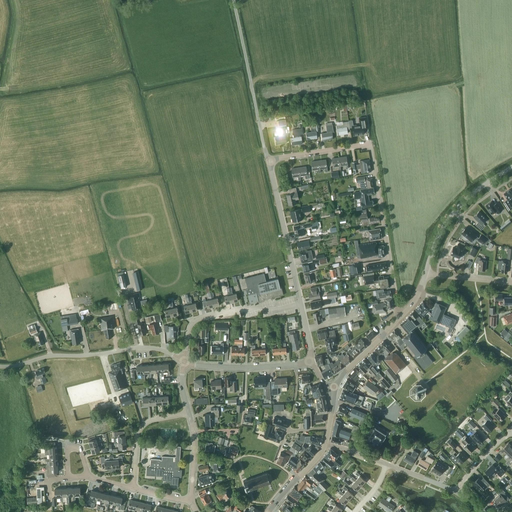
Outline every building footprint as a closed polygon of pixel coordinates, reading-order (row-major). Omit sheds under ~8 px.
[(352,120),(349,121),(350,128),(352,127),(353,136),(364,134),(363,129),(368,128),(366,117),(363,117),(364,122),(359,123),(360,124),(353,125),(352,120)] [(348,121),(342,122),(343,124),(337,125),(337,128),(338,135),(347,133),(347,128),(349,128),(348,121)] [(333,132),(333,129),(332,124),(326,125),(327,133),(322,133),(323,140),(333,139),(332,132),(333,132)] [(276,144),(286,143),(285,137),(288,136),(287,128),(278,129),(279,137),(275,137),(276,144)] [(300,134),(303,134),(302,128),(292,129),(294,138),(291,138),(292,145),(302,143),(301,136),(300,137),(300,134)] [(306,133),(307,140),(317,138),(316,131),(315,131),(314,131),(313,128),(311,129),(311,132),(306,133)] [(346,156),(339,157),(340,166),(345,165),(346,169),(348,168),(346,156)] [(340,166),(339,157),(332,158),(333,167),(338,166),(339,170),(341,169),(340,166)] [(326,159),(319,160),(320,169),(325,168),(325,172),(327,171),(326,159)] [(369,159),(361,161),(359,161),(360,164),(357,165),(356,162),(352,162),(353,173),(352,173),(353,175),(354,175),(354,174),(356,174),(355,169),(360,168),(361,173),(371,171),(369,159)] [(320,172),(320,169),(319,160),(311,162),(312,170),(317,169),(318,173),(320,172)] [(306,166),(299,167),(300,176),(305,175),(305,179),(308,178),(307,171),(306,166)] [(300,176),(299,167),(291,168),(293,177),(298,176),(298,180),(300,179),(300,176)] [(361,189),(373,187),(372,178),(367,179),(367,176),(356,178),(356,182),(359,182),(361,189)] [(295,199),(298,199),(296,187),(288,189),(290,194),(286,195),(289,205),(296,203),(295,199)] [(361,191),(354,192),(355,199),(361,198),(361,202),(362,207),(373,205),(373,200),(369,201),(368,194),(374,193),(374,188),(361,190),(361,191)] [(491,201),(485,205),(489,210),(488,210),(491,214),(495,211),(497,213),(502,210),(496,202),(494,204),(491,201)] [(300,209),(290,211),(292,222),(302,219),(300,212),(302,211),(303,213),(310,211),(309,205),(301,207),(302,209),(300,209)] [(479,222),(476,225),(481,230),(485,226),(482,223),(487,219),(479,211),(473,217),(479,222)] [(367,219),(366,213),(358,215),(359,220),(362,219),(363,225),(369,225),(368,224),(370,224),(374,223),(379,222),(378,216),(369,218),(367,219)] [(310,223),(312,229),(319,228),(317,221),(310,223)] [(305,234),(303,227),(304,227),(310,226),(309,223),(293,226),(296,237),(305,234)] [(380,228),(368,230),(367,227),(359,229),(360,232),(368,231),(369,240),(382,238),(380,228)] [(467,239),(471,241),(474,238),(476,240),(477,239),(482,244),(486,239),(481,235),(478,238),(476,235),(466,227),(464,228),(463,229),(462,229),(462,230),(462,232),(461,233),(464,236),(464,238),(466,239),(467,239)] [(315,243),(315,241),(321,239),(320,236),(310,238),(311,240),(297,243),(299,250),(310,247),(309,245),(315,243)] [(378,257),(385,256),(383,245),(377,246),(376,241),(358,245),(360,259),(378,256),(378,257)] [(453,247),(450,254),(459,258),(462,251),(464,246),(458,244),(456,249),(453,247)] [(307,251),(299,252),(301,262),(309,260),(315,259),(314,253),(308,254),(307,251)] [(478,264),(478,270),(485,270),(486,260),(480,260),(480,258),(477,256),(474,262),(478,264)] [(312,261),(307,262),(302,263),(304,272),(309,271),(314,270),(312,261)] [(387,269),(386,262),(366,265),(367,272),(387,269)] [(352,264),(354,274),(361,273),(359,263),(352,264)] [(329,270),(325,271),(325,273),(330,272),(331,277),(336,276),(334,268),(329,269),(329,270)] [(142,289),(138,271),(134,272),(138,290),(142,289)] [(304,274),(306,284),(314,282),(312,272),(304,274)] [(264,299),(271,298),(271,299),(275,298),(275,297),(283,294),(281,287),(280,287),(278,278),(266,281),(264,273),(245,278),(248,289),(248,291),(246,291),(249,303),(258,301),(259,302),(264,301),(264,299)] [(127,286),(124,274),(117,276),(120,287),(127,286)] [(363,276),(363,277),(365,284),(379,282),(380,288),(389,287),(388,276),(382,277),(382,276),(379,277),(379,278),(374,279),(373,274),(363,276)] [(230,295),(232,302),(238,300),(236,293),(233,294),(231,287),(228,288),(229,292),(230,295)] [(310,288),(310,292),(308,293),(310,300),(320,298),(319,295),(320,295),(320,291),(319,291),(318,291),(317,287),(310,288)] [(391,297),(390,290),(384,291),(383,289),(375,290),(376,297),(379,297),(379,299),(391,297)] [(131,307),(132,310),(141,308),(138,297),(140,296),(139,292),(127,295),(129,305),(127,305),(128,308),(131,307)] [(206,300),(206,301),(202,301),(204,307),(207,306),(207,308),(213,306),(212,299),(211,296),(209,297),(209,299),(206,300)] [(190,297),(188,297),(191,311),(197,310),(195,303),(192,303),(190,297)] [(310,302),(312,309),(322,307),(322,305),(330,303),(329,298),(320,300),(310,302)] [(372,301),(372,302),(374,314),(386,312),(385,309),(387,309),(393,308),(391,298),(386,299),(383,299),(384,303),(378,304),(377,300),(372,301)] [(169,301),(170,306),(171,308),(173,316),(179,314),(177,307),(173,308),(172,301),(169,301)] [(438,304),(436,303),(431,313),(428,311),(430,308),(423,301),(415,309),(422,316),(427,312),(430,315),(429,318),(431,319),(438,322),(439,322),(452,328),(455,319),(443,313),(446,307),(438,303),(438,304)] [(328,309),(329,317),(345,315),(344,306),(328,309)] [(313,313),(315,323),(320,322),(322,322),(322,317),(326,316),(325,309),(318,310),(318,312),(313,313)] [(408,315),(419,327),(424,322),(414,310),(408,315)] [(511,312),(503,316),(506,325),(511,322),(511,312)] [(105,334),(106,338),(112,338),(111,335),(112,335),(111,329),(114,328),(113,316),(100,318),(101,329),(103,329),(104,334),(105,334)] [(412,330),(411,331),(410,330),(416,325),(408,316),(404,319),(405,319),(400,324),(408,333),(402,338),(415,354),(413,356),(424,369),(433,362),(424,351),(427,348),(412,330)] [(62,325),(78,323),(77,319),(74,319),(73,317),(61,319),(62,325)] [(138,327),(140,336),(146,334),(145,329),(144,325),(145,325),(145,323),(143,323),(143,322),(137,324),(138,327)] [(152,329),(153,335),(159,333),(158,328),(159,328),(157,323),(149,325),(150,330),(152,329)] [(350,332),(348,323),(342,325),(344,333),(350,332)] [(29,329),(30,334),(37,331),(35,327),(34,324),(28,327),(29,329)] [(164,325),(164,332),(169,331),(170,337),(177,337),(177,331),(178,331),(177,326),(169,326),(169,329),(168,329),(168,325),(164,325)] [(463,340),(472,330),(467,325),(457,335),(463,340)] [(72,338),(73,344),(80,343),(79,337),(80,337),(79,328),(69,330),(71,338),(72,338)] [(323,329),(317,330),(319,340),(325,338),(328,353),(334,351),(334,350),(333,344),(337,344),(337,343),(335,336),(328,337),(326,328),(323,329)] [(300,343),(299,340),(297,341),(296,333),(294,333),(293,330),(287,332),(287,335),(288,335),(290,342),(292,341),(293,350),(299,349),(298,344),(300,343)] [(366,336),(370,340),(376,334),(372,330),(366,336)] [(398,334),(394,330),(387,336),(391,340),(394,343),(396,340),(398,342),(397,343),(400,346),(404,342),(402,339),(398,334)] [(37,341),(39,346),(44,343),(42,338),(43,338),(41,332),(33,335),(36,341),(37,341)] [(361,339),(358,341),(360,342),(356,345),(361,352),(367,345),(362,339),(361,340),(361,339)] [(383,350),(387,355),(392,350),(392,348),(389,345),(388,345),(383,341),(375,349),(379,354),(383,350)] [(223,346),(223,343),(220,343),(220,346),(211,346),(211,354),(223,354),(223,346)] [(351,350),(350,348),(347,351),(349,353),(351,355),(352,355),(354,358),(361,352),(355,345),(352,348),(352,349),(351,350)] [(372,352),(367,357),(375,366),(382,359),(378,355),(376,357),(372,352)] [(396,373),(406,365),(397,354),(392,352),(384,359),(396,373)] [(337,355),(339,360),(344,367),(352,360),(347,353),(344,356),(342,354),(340,356),(338,354),(337,355)] [(321,355),(315,356),(316,361),(318,366),(328,363),(326,360),(323,360),(321,355)] [(365,358),(356,366),(363,374),(367,370),(368,370),(367,371),(372,376),(374,375),(378,380),(382,376),(380,373),(372,364),(370,365),(370,364),(365,358)] [(328,364),(329,367),(334,374),(344,367),(339,360),(333,364),(332,362),(328,364),(328,363),(328,364)] [(121,368),(122,368),(120,362),(110,365),(112,371),(108,373),(115,391),(127,387),(122,373),(123,373),(121,368)] [(168,363),(162,364),(162,372),(163,371),(167,371),(167,376),(170,376),(170,371),(169,371),(168,363)] [(155,364),(149,365),(150,373),(151,372),(154,372),(155,377),(157,377),(157,372),(156,372),(155,364)] [(162,364),(155,364),(156,372),(157,372),(161,372),(161,376),(164,376),(163,371),(162,372),(162,364)] [(326,369),(321,372),(325,379),(334,374),(329,367),(328,364),(324,365),(326,369)] [(141,378),(142,378),(145,378),(144,373),(143,373),(143,365),(136,366),(137,374),(141,373),(141,378)] [(149,365),(143,365),(143,373),(144,373),(148,373),(149,377),(151,377),(151,372),(150,373),(149,365)] [(355,367),(348,375),(355,381),(359,377),(356,375),(357,374),(358,375),(361,373),(359,371),(355,367)] [(384,371),(393,382),(398,378),(389,367),(384,371)] [(38,379),(40,378),(42,384),(47,382),(45,376),(43,377),(42,374),(45,373),(44,368),(35,371),(37,375),(36,375),(36,376),(36,379),(38,379)] [(309,375),(301,376),(302,383),(310,382),(309,375)] [(270,381),(265,382),(265,376),(261,376),(261,377),(254,378),(254,387),(264,386),(264,389),(270,389),(270,381)] [(230,377),(224,377),(225,386),(229,386),(230,391),(232,391),(232,392),(236,391),(236,381),(232,381),(232,382),(231,383),(230,377)] [(383,377),(379,381),(386,389),(391,385),(383,377)] [(205,378),(195,379),(195,380),(194,380),(194,390),(199,390),(198,386),(202,386),(202,388),(203,388),(202,378),(205,378)] [(272,395),(278,394),(277,387),(287,387),(286,378),(275,378),(275,382),(271,382),(271,392),(272,395)] [(211,389),(221,388),(221,393),(224,393),(224,386),(221,386),(221,379),(217,380),(217,381),(211,381),(211,389)] [(356,386),(347,379),(342,386),(352,392),(356,386)] [(378,388),(368,380),(363,387),(373,395),(378,388)] [(310,387),(312,392),(314,397),(319,396),(324,394),(320,383),(310,386),(310,387)] [(423,389),(422,388),(419,386),(420,386),(419,385),(419,386),(415,386),(412,389),(412,393),(412,394),(413,393),(415,396),(416,396),(419,396),(420,396),(422,393),(423,393),(422,393),(422,389),(423,389)] [(339,399),(345,402),(345,401),(348,402),(359,407),(363,397),(349,391),(343,389),(339,399)] [(394,392),(391,390),(385,395),(388,398),(394,392)] [(120,396),(122,402),(132,399),(129,393),(120,396)] [(314,414),(315,422),(324,421),(323,413),(327,413),(327,406),(325,395),(316,398),(317,407),(318,414),(314,414)] [(500,404),(494,399),(491,402),(497,407),(500,404)] [(339,406),(336,412),(345,416),(345,414),(349,416),(349,414),(363,420),(366,414),(352,408),(351,412),(347,410),(347,409),(339,406)] [(242,423),(250,424),(251,416),(254,417),(255,410),(247,409),(247,412),(249,413),(248,415),(243,414),(242,423)] [(493,410),(491,412),(500,421),(504,417),(502,414),(503,413),(499,409),(495,412),(493,410)] [(214,425),(214,417),(219,417),(218,410),(211,410),(211,414),(205,414),(205,421),(206,421),(206,425),(214,425)] [(313,426),(313,419),(313,410),(310,410),(310,413),(306,413),(306,417),(303,417),(303,427),(310,427),(310,426),(313,426)] [(486,431),(487,430),(488,432),(493,427),(488,422),(491,420),(486,415),(483,417),(486,421),(482,425),(484,428),(484,429),(485,431),(486,431)] [(283,423),(284,420),(274,417),(272,422),(277,424),(276,426),(285,429),(287,424),(283,423)] [(465,420),(467,422),(466,423),(470,427),(471,426),(473,428),(476,426),(470,419),(468,417),(465,420)] [(338,436),(348,439),(351,432),(340,428),(341,421),(335,419),(332,435),(337,437),(338,436)] [(374,430),(367,440),(378,448),(385,436),(384,436),(387,432),(373,423),(370,427),(374,430)] [(268,424),(263,437),(279,442),(282,432),(276,429),(275,434),(271,432),(273,425),(268,424)] [(471,436),(469,438),(475,444),(477,442),(478,442),(480,443),(484,440),(482,438),(483,438),(476,431),(471,436)] [(320,445),(322,439),(316,437),(316,438),(311,436),(305,436),(304,441),(309,443),(309,442),(311,443),(311,442),(314,443),(320,445)] [(347,444),(347,440),(342,438),(332,436),(330,442),(340,444),(341,443),(347,444)] [(100,439),(100,437),(95,438),(96,439),(89,441),(90,447),(98,445),(98,444),(96,440),(100,439)] [(474,449),(469,443),(471,441),(466,437),(461,442),(465,445),(463,447),(469,453),(474,449)] [(49,453),(57,452),(56,442),(44,443),(45,452),(49,452),(49,453)] [(204,450),(214,453),(215,445),(212,445),(212,444),(210,443),(207,442),(206,445),(204,450)] [(301,447),(294,442),(289,449),(296,454),(301,447)] [(98,446),(102,445),(102,443),(98,444),(98,445),(90,447),(92,453),(100,451),(98,446)] [(401,443),(396,450),(400,452),(405,445),(401,443)] [(504,451),(506,453),(511,447),(511,446),(508,443),(502,449),(499,452),(501,454),(504,451)] [(303,444),(301,446),(312,455),(317,451),(316,451),(319,448),(315,445),(314,446),(311,444),(308,447),(306,446),(307,446),(303,444)] [(237,455),(238,449),(230,447),(229,450),(224,449),(222,453),(225,453),(224,455),(233,457),(234,454),(237,455)] [(330,448),(324,456),(320,460),(333,470),(336,465),(329,460),(331,458),(333,460),(332,460),(340,466),(343,463),(336,458),(339,455),(330,448)] [(410,455),(407,454),(403,459),(412,464),(415,459),(418,453),(413,450),(410,455)] [(304,451),(299,457),(305,463),(309,459),(308,459),(310,456),(304,451)] [(281,452),(277,462),(284,465),(285,460),(286,461),(289,455),(281,452)] [(461,463),(466,459),(460,452),(455,457),(453,455),(450,458),(455,463),(458,460),(461,463)] [(118,462),(122,462),(122,455),(118,456),(118,459),(113,460),(113,456),(111,456),(111,460),(112,469),(115,469),(115,467),(119,467),(118,462)] [(105,468),(109,468),(109,469),(112,469),(111,460),(111,456),(109,456),(109,460),(105,460),(104,457),(100,457),(101,463),(105,463),(105,468)] [(178,485),(178,477),(181,477),(182,469),(179,469),(179,461),(173,461),(174,457),(162,456),(162,460),(160,460),(160,459),(150,459),(150,467),(147,467),(146,475),(163,476),(162,480),(170,480),(170,484),(178,485)] [(424,461),(421,459),(417,465),(425,470),(429,464),(430,463),(431,463),(433,460),(427,456),(425,460),(424,461)] [(298,472),(302,468),(296,464),(296,463),(296,462),(290,458),(286,463),(292,467),(292,468),(297,472),(298,472)] [(213,461),(210,462),(212,472),(215,472),(221,470),(219,459),(213,461)] [(299,459),(296,462),(296,463),(296,464),(302,468),(305,463),(299,459)] [(306,475),(310,478),(315,482),(323,490),(324,491),(328,486),(324,482),(326,480),(319,474),(325,468),(326,467),(320,461),(306,475)] [(436,462),(431,470),(433,471),(439,475),(440,475),(443,470),(444,467),(445,467),(436,462)] [(492,464),(485,472),(491,478),(497,472),(501,476),(505,472),(499,465),(496,468),(492,464)] [(50,465),(47,465),(46,465),(46,469),(50,468),(50,472),(48,472),(48,476),(56,476),(55,472),(58,472),(58,465),(50,466),(50,465)] [(343,479),(347,473),(343,470),(339,475),(343,479)] [(356,480),(355,480),(361,485),(365,481),(360,476),(360,475),(357,472),(355,474),(359,477),(356,480)] [(213,473),(198,477),(200,485),(214,481),(213,473)] [(244,484),(245,488),(246,491),(270,482),(272,479),(272,478),(271,475),(270,474),(267,473),(243,481),(244,484)] [(315,482),(310,478),(310,479),(305,475),(296,487),(304,493),(313,500),(315,496),(317,497),(318,495),(319,495),(323,490),(315,482)] [(352,477),(351,478),(354,481),(351,485),(357,490),(361,485),(355,480),(356,480),(352,477)] [(484,490),(487,487),(490,484),(485,480),(483,482),(478,478),(473,483),(481,491),(483,489),(484,490)] [(297,501),(304,493),(296,487),(294,486),(288,494),(295,498),(295,499),(295,500),(297,501)] [(346,491),(343,494),(349,499),(353,495),(347,490),(348,489),(344,486),(343,488),(346,491)] [(80,487),(73,488),(74,495),(75,495),(79,495),(79,499),(84,499),(84,494),(80,495),(80,487)] [(63,500),(62,496),(61,496),(61,488),(54,489),(55,496),(60,496),(60,500),(63,500)] [(499,495),(494,499),(500,506),(506,500),(501,496),(505,492),(501,488),(497,492),(499,495)] [(200,496),(204,505),(209,502),(211,501),(205,489),(198,493),(200,496)] [(96,503),(97,499),(96,499),(98,492),(91,490),(91,493),(87,492),(85,500),(89,501),(90,498),(94,499),(93,503),(96,503)] [(216,495),(220,500),(223,498),(224,501),(231,496),(227,490),(222,492),(221,491),(216,495)] [(340,491),(339,491),(339,492),(342,495),(339,499),(344,504),(349,499),(343,494),(340,491)] [(288,502),(289,502),(293,505),(295,503),(298,506),(302,509),(304,507),(300,503),(288,494),(284,499),(288,502)] [(119,505),(118,509),(120,509),(121,507),(124,508),(125,504),(121,503),(122,498),(116,496),(114,504),(115,504),(119,505)] [(378,504),(384,508),(388,502),(391,497),(389,496),(386,500),(382,498),(378,504)] [(134,511),(135,510),(137,501),(130,500),(128,508),(133,509),(132,511),(134,511)] [(142,511),(144,503),(137,501),(135,510),(140,511),(139,511),(142,511)] [(285,501),(279,508),(284,511),(293,511),(289,509),(292,506),(285,501)] [(334,506),(332,509),(332,510),(335,511),(339,511),(342,508),(335,505),(336,504),(332,501),(330,503),(334,506)] [(388,502),(384,508),(389,511),(390,511),(394,506),(388,502)] [(144,503),(142,511),(144,511),(149,511),(151,505),(144,503)]
